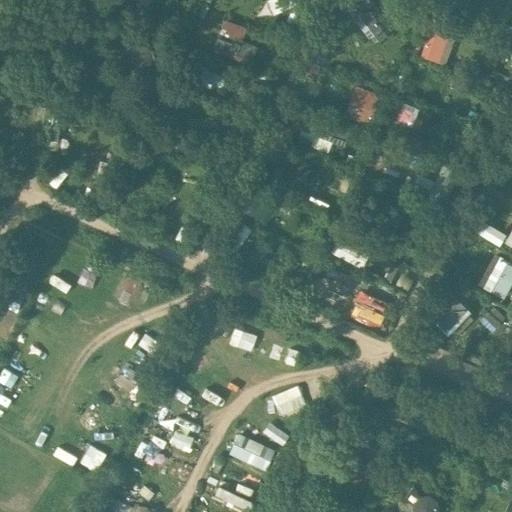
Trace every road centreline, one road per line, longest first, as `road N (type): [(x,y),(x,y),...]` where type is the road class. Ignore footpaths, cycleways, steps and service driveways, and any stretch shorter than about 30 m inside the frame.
road 1 (track): [(0,185),(511,403)]
road 2 (track): [(385,345),(511,75)]
road 3 (track): [(318,2),(191,263)]
road 4 (track): [(77,0),(39,81),(33,113),(65,212)]
road 5 (track): [(285,511),(370,339)]
